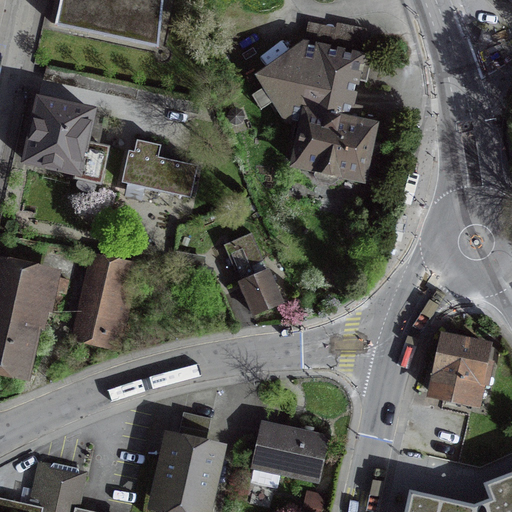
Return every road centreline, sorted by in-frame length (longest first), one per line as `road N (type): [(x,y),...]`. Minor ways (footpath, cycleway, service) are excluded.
road 1 (residential): [(398,347),(256,357),(164,375),(0,441)]
road 2 (residential): [(398,347),(360,511)]
